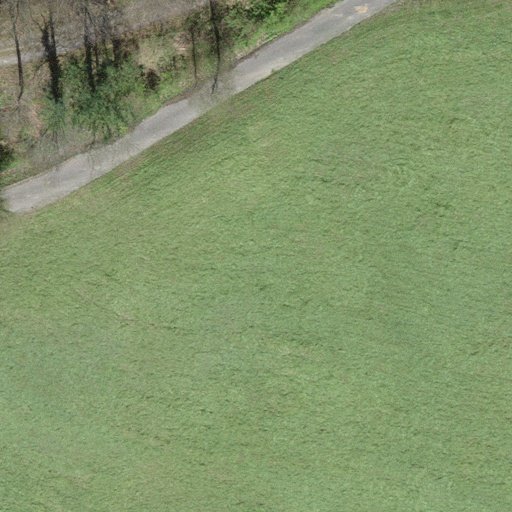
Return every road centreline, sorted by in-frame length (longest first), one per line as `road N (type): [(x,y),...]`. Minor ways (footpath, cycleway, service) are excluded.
road 1 (track): [(0,203),(104,158),(369,0)]
road 2 (track): [(0,52),(180,0)]
